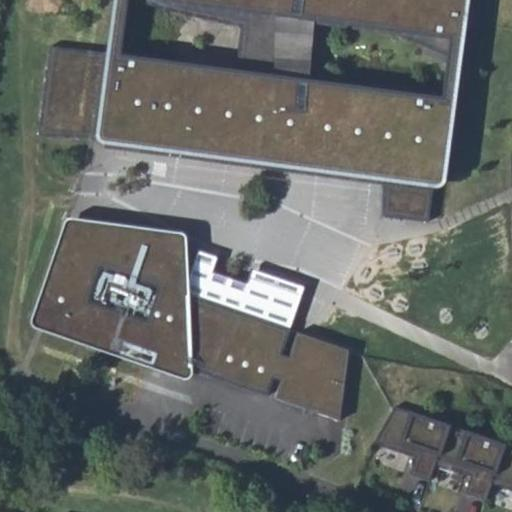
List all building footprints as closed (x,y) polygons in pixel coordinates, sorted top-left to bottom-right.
[(432,188),(439,188),(443,183),(463,31),(479,23),(482,0),(112,0),(106,52),(50,45),(38,136),(94,138),(100,145),(384,183),(382,216),(427,222),(432,188)] [(192,370),(267,396),(273,379),(281,354),(289,331),(188,296),(185,237),(182,234),(181,233),(71,219),(67,219),(64,221),(29,322),(31,326),(34,329),(183,380),(187,379),(190,377),(192,370)] [(274,399),(339,421),(348,350),(298,333),(289,357),(280,382),(274,399)] [(289,357),(281,354),(273,379),(280,382),(289,357)] [(511,446),(394,406),(373,443),(415,458),(409,475),(429,482),(435,465),(471,477),(465,494),(485,501),(491,484),(511,491),(511,446)]
